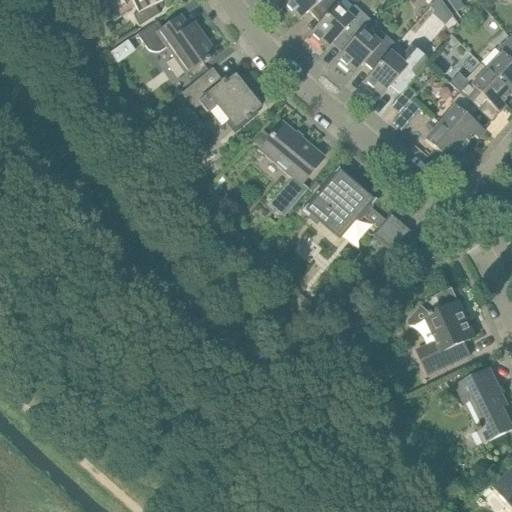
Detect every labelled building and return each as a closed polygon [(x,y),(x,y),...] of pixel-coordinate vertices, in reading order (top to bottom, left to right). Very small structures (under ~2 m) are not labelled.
[(132,0),(138,12),(132,15),(138,27),(159,14),(154,5),(165,0),(132,0)] [(309,12),(319,23),(337,5),(342,0),(286,0),(282,4),(293,17),(295,16),(299,21),(309,12)] [(438,0),(434,0),(428,7),(437,15),(444,7),(438,0)] [(457,0),(451,0),(449,3),(456,12),(463,7),(457,0)] [(346,14),(337,5),(319,23),(309,35),(321,46),(322,45),(327,49),(336,39),(346,48),(363,29),(371,21),(354,5),(346,14)] [(189,28),(180,16),(162,30),(156,22),(137,35),(147,49),(151,51),(154,52),(157,52),(159,52),(166,47),(186,74),(204,62),(205,63),(209,61),(208,59),(215,54),(194,24),(189,28)] [(373,71),(390,52),(396,45),(379,30),(373,37),(363,29),(346,48),(336,59),(349,70),(350,69),(355,73),(364,63),(372,71),(373,71)] [(453,49),(458,43),(451,35),(445,42),(453,49)] [(511,40),(510,38),(497,49),(502,54),(487,69),(486,69),(511,93),(511,91),(511,40)] [(372,71),(363,82),(363,83),(375,93),(377,92),(382,96),(390,86),(400,95),(407,87),(423,68),(430,60),(412,46),(406,53),(399,61),(390,52),(373,71),(372,71)] [(449,84),(459,93),(478,111),(486,102),(499,113),(506,106),(502,103),(511,93),(486,69),(487,69),(481,64),(466,80),(458,73),(449,84)] [(222,80),(212,68),(181,93),(194,109),(200,104),(207,113),(216,105),(235,128),(245,120),(246,121),(250,118),(249,117),(261,107),(249,93),(253,89),(248,84),(243,88),(239,82),(240,81),(235,75),(226,82),(224,79),(222,80)] [(400,95),(390,106),(399,114),(411,101),(413,99),(416,95),(407,87),(400,95)] [(470,119),(478,111),(459,93),(450,103),(454,107),(440,123),(465,145),(474,136),(477,139),(484,132),(470,119)] [(398,115),(390,124),(400,133),(408,124),(398,115)] [(457,155),(465,145),(440,123),(425,140),(454,166),(461,159),(457,155)] [(260,149),(259,150),(262,153),(265,149),(292,172),(289,176),(292,178),(271,203),(286,215),(307,190),(301,185),(310,174),(323,158),(282,124),(269,139),(266,143),(260,149)] [(346,175),(340,170),(338,170),(333,176),(334,177),(305,211),(319,222),(320,221),(339,237),(355,218),(356,219),(361,214),(379,230),(374,235),(377,238),(392,251),(409,231),(391,216),(386,221),(367,205),(372,200),(345,177),(346,175)] [(421,306),(407,321),(410,328),(427,320),(435,336),(437,342),(430,345),(427,346),(416,351),(427,376),(441,369),(452,365),(471,356),(465,343),(475,338),(459,303),(453,290),(452,288),(452,289),(436,296),(443,310),(431,315),(421,306)] [(310,304),(295,291),(286,301),(301,314),(310,304)] [(498,387),(490,370),(457,387),(465,403),(469,401),(482,426),(477,428),(485,444),(495,438),(511,430),(511,426),(494,389),(498,387)] [(346,373),(335,379),(342,392),(346,390),(353,386),(346,373)] [(511,470),(498,483),(494,488),(509,504),(511,500),(511,470)]
